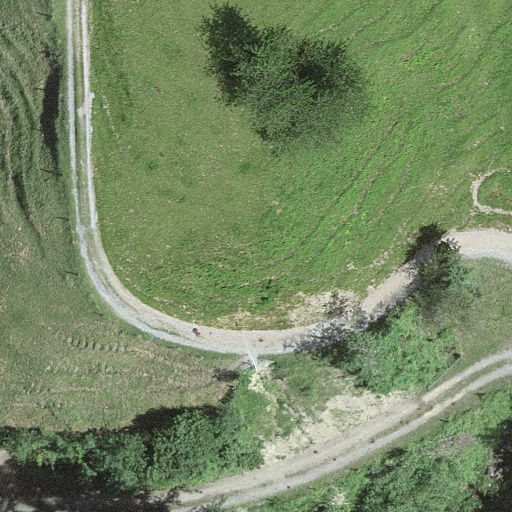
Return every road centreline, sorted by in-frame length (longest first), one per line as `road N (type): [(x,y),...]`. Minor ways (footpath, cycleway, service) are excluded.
road 1 (track): [(90,0),(86,99),(105,291),(179,343),(260,365),(323,347),(427,250),(483,242),(511,252)]
road 2 (track): [(190,511),(260,498),(428,412),(479,364),(511,356)]
